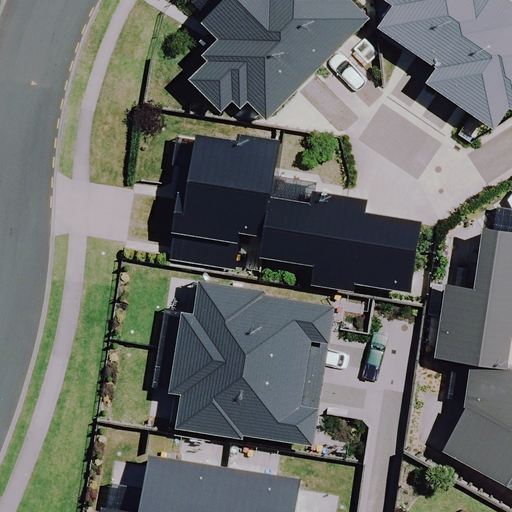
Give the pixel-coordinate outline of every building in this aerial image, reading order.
[(330,56),(274,0),(227,0),(218,9),(235,27),(218,44),(222,49),(204,66),(235,97),(244,88),(250,94),(259,86),(279,106),(330,56)] [(274,0),(330,56),(382,6),(375,0),(274,0)] [(511,0),(404,0),(445,27),(435,42),(505,89),(511,78),(511,0)] [(281,225),(287,184),(296,130),(216,117),(207,171),(191,169),(177,256),(242,266),(249,220),(281,225)] [(326,190),(287,184),(281,225),(278,245),(330,253),(326,274),(364,280),(365,272),(426,281),(437,207),(380,198),(382,186),(328,178),(326,190)] [(511,216),(500,215),(490,278),(460,274),(449,343),(487,349),(511,352),(511,216)] [(278,279),(214,268),(208,305),(197,303),(191,341),(332,364),(337,331),(341,332),(347,297),(277,285),(278,279)] [(326,398),(332,364),(191,341),(184,380),(195,382),(189,418),(324,440),(330,399),(326,398)] [(511,352),(487,349),(480,403),(456,443),(511,471),(511,352)] [(231,511),(241,455),(167,442),(157,498),(121,492),(117,511),(231,511)] [(306,511),(315,467),(241,455),(231,511),(306,511)]
